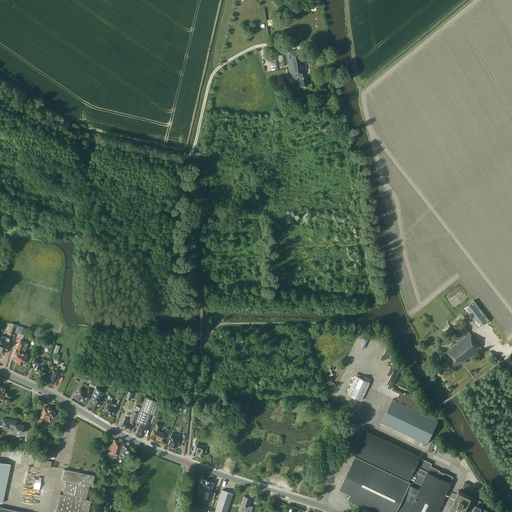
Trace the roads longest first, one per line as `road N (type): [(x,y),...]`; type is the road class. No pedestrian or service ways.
road 1 (track): [(0,96),(76,137),(183,159),(218,68),(248,50),(280,48)]
road 2 (unknown): [(446,511),(456,470),(366,425),(351,437),(322,507)]
road 3 (tertiary): [(189,463),(0,370)]
road 4 (tertiary): [(332,511),(189,463)]
